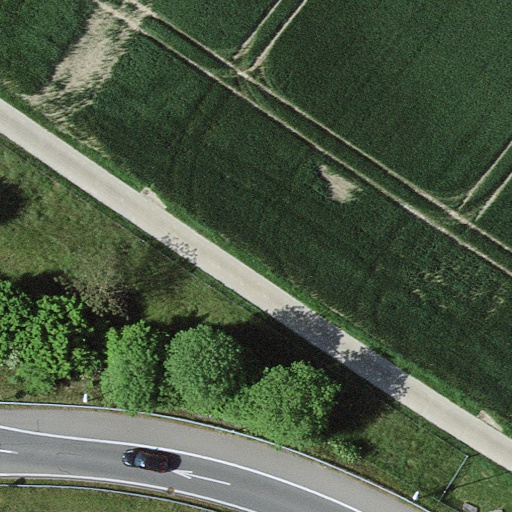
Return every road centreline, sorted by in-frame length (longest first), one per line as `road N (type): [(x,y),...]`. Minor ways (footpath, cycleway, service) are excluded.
road 1 (track): [(0,115),(511,454)]
road 2 (motorway): [(309,511),(157,467),(0,450)]
